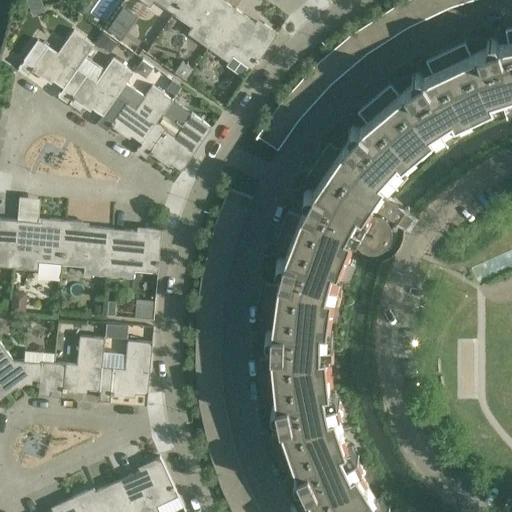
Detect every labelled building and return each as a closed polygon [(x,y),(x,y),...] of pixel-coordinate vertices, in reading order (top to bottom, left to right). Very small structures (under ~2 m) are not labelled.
[(140,0),(151,7),(155,1),(174,14),(183,0),(140,0)] [(183,0),(174,14),(193,27),(188,34),(209,48),(236,9),(223,0),(183,0)] [(419,22),(408,0),(407,0),(397,5),(408,28),(419,22)] [(430,17),(421,0),(408,0),(419,22),(430,17)] [(441,12),(434,0),(421,0),(430,17),(441,12)] [(452,7),(448,0),(434,0),(441,12),(452,7)] [(106,4),(85,23),(96,34),(116,15),(106,4)] [(408,28),(397,5),(385,13),(398,34),(408,28)] [(246,79),(278,34),(264,24),(262,27),(236,9),(209,48),(229,62),(234,56),(249,67),(242,76),(246,79)] [(398,34),(385,13),(374,20),(388,41),(398,34)] [(388,41),(374,20),(364,26),(378,47),(388,41)] [(378,47),(364,26),(351,34),(368,54),(378,47)] [(360,249),(363,251),(364,252),(372,254),(379,253),(383,251),(388,248),(391,244),(392,239),(393,234),(392,229),(390,224),(387,221),(383,218),(378,216),(373,215),(367,216),(364,214),(386,182),(403,164),(435,136),(456,123),(495,104),(511,98),(511,28),(506,30),(508,43),(499,45),(498,44),(498,43),(497,42),(496,41),(494,40),(493,40),(491,40),(490,40),(489,41),(488,42),(487,43),(486,44),(486,46),(485,47),(486,48),(486,50),(471,55),(465,43),(426,61),(432,74),(424,78),(423,77),(422,76),(421,75),(420,75),(419,74),(417,74),(416,75),(415,75),(414,76),(413,77),(412,78),(412,80),(412,81),(412,82),(413,83),(414,84),(403,92),(400,95),(391,84),(358,112),(367,123),(360,129),(359,128),(358,128),(357,127),(355,127),(354,127),(353,127),(352,128),(351,129),(350,130),(349,131),(349,133),(349,134),(349,135),(350,136),(351,137),(352,138),(343,148),(341,151),(330,144),(306,178),(318,185),(313,192),(312,191),(311,191),(310,191),(308,191),(307,191),(306,192),(305,193),(304,194),(304,195),(303,196),(303,198),(304,199),(304,200),(305,201),(306,202),(308,203),(302,213),(301,216),(288,211),(280,233),(293,238),(288,251),(285,259),(284,258),(282,258),(281,258),(280,259),(279,259),(278,260),(277,262),(277,263),(276,264),(276,265),(277,266),(277,268),(278,269),(279,270),(281,270),(282,270),(279,286),(265,284),(260,321),(274,323),(273,331),(270,331),(269,331),(268,332),(267,333),(266,334),(266,335),(266,336),(266,337),(266,339),(267,340),(267,341),(268,342),(270,342),(271,343),(273,342),(272,352),(273,358),(259,359),(263,397),(277,396),(278,404),(276,404),(275,405),(274,405),(273,406),(272,408),(272,409),(272,410),(272,411),(272,413),(273,414),(274,415),(275,415),(276,416),(277,416),(279,416),(280,415),(282,425),(284,430),(271,435),(283,470),(296,466),(298,472),(299,473),(298,474),(297,475),(296,476),(295,477),(295,478),(295,480),(295,481),(295,482),(296,483),(297,484),(298,485),(299,485),(300,485),(302,485),(303,485),(304,484),(308,492),(311,498),(300,505),(304,511),(387,511),(378,500),(358,468),(348,448),(336,417),(331,391),(328,353),(328,330),(333,293),(339,271),(351,239),(354,240),(357,245),(360,249)] [(64,88),(87,57),(95,45),(74,30),(57,55),(37,42),(24,60),(34,67),(32,70),(48,81),(50,78),(64,88)] [(368,54),(351,34),(342,42),(359,61),(368,54)] [(359,61),(342,42),(333,50),(349,69),(359,61)] [(349,69),(333,50),(324,58),(340,77),(349,69)] [(114,58),(105,70),(87,57),(64,88),(73,95),(71,97),(73,99),(71,102),(81,110),(83,106),(87,108),(89,105),(103,115),(104,116),(125,86),(134,72),(114,58)] [(340,77),(324,58),(315,66),(331,85),(340,77)] [(183,62),(175,74),(186,81),(194,70),(183,62)] [(331,85),(315,66),(305,77),(323,94),(331,85)] [(323,94),(305,77),(297,86),(315,103),(323,94)] [(143,143),(174,100),(153,86),(143,99),(125,86),(104,116),(103,115),(98,122),(109,129),(112,126),(126,136),(128,133),(142,143),(143,143)] [(315,103),(297,86),(289,95),(307,111),(315,103)] [(307,111),(289,95),(278,106),(299,120),(307,111)] [(182,171),(213,128),(192,113),(183,126),(176,121),(178,103),(174,100),(143,143),(142,143),(137,149),(148,157),(151,153),(166,164),(168,161),(182,171)] [(299,120),(278,106),(272,116),(292,130),(299,120)] [(292,130),(272,116),(265,126),(285,140),(292,130)] [(285,140),(265,126),(256,138),(258,139),(259,137),(279,150),(285,140)] [(248,209),(253,198),(231,189),(232,187),(230,187),(225,200),(248,209)] [(244,220),(248,209),(225,200),(220,211),(244,220)] [(240,231),(244,220),(220,211),(216,223),(240,231)] [(0,266),(14,268),(18,220),(0,218),(0,266)] [(62,264),(66,220),(50,219),(50,223),(18,220),(14,268),(39,270),(38,276),(61,278),(62,264)] [(109,276),(114,229),(82,226),(83,222),(66,220),(62,264),(85,266),(84,274),(109,276)] [(237,244),(240,231),(216,223),(212,237),(237,244)] [(159,273),(162,229),(145,228),(145,231),(114,229),(109,276),(134,279),(135,271),(159,273)] [(288,251),(293,238),(280,233),(275,247),(288,251)] [(233,255),(237,244),(212,237),(209,249),(233,255)] [(230,267),(233,255),(209,249),(206,261),(230,267)] [(227,279),(230,267),(206,261),(202,276),(227,279)] [(226,291),(227,279),(202,276),(200,288),(226,291)] [(224,303),(226,291),(200,288),(199,300),(224,303)] [(222,315),(224,303),(199,300),(197,312),(222,315)] [(149,335),(150,312),(134,311),(133,335),(149,335)] [(222,328),(222,315),(197,312),(197,327),(222,328)] [(222,340),(222,328),(197,327),(197,339),(222,340)] [(101,391),(103,366),(105,338),(80,335),(78,364),(55,362),(53,386),(64,387),(64,391),(83,393),(83,389),(101,391)] [(221,352),(222,340),(197,339),(196,351),(221,352)] [(149,395),(153,342),(128,340),(125,368),(103,366),(101,391),(112,392),(111,395),(130,397),(131,393),(149,395)] [(22,384),(53,386),(55,362),(42,361),(42,363),(14,360),(0,341),(0,382),(8,394),(22,384)] [(221,365),(221,352),(196,351),(196,367),(221,365)] [(222,377),(221,365),(196,367),(197,379),(222,377)] [(224,388),(222,377),(197,379),(198,391),(224,388)] [(0,400),(8,394),(0,382),(0,400)] [(225,400),(224,388),(198,391),(199,402),(200,403),(225,400)] [(228,413),(225,400),(200,403),(203,418),(228,413)] [(230,425),(228,413),(203,418),(205,430),(230,425)] [(233,436),(230,425),(205,430),(208,442),(233,436)] [(235,449),(233,436),(208,442),(212,457),(235,449)] [(239,460),(235,449),(212,457),(215,468),(239,460)] [(179,497),(160,457),(145,464),(147,467),(118,481),(132,511),(159,511),(157,506),(179,497)] [(243,471),(239,460),(215,468),(219,480),(243,471)] [(223,491),(247,483),(243,471),(219,480),(223,491)] [(132,511),(118,481),(90,494),(88,490),(73,497),(79,511),(132,511)] [(230,505),(253,494),(247,483),(223,491),(230,505)] [(233,511),(243,511),(258,505),(253,494),(230,505),(233,511)] [(79,511),(73,497),(58,504),(60,508),(50,511),(79,511)]
